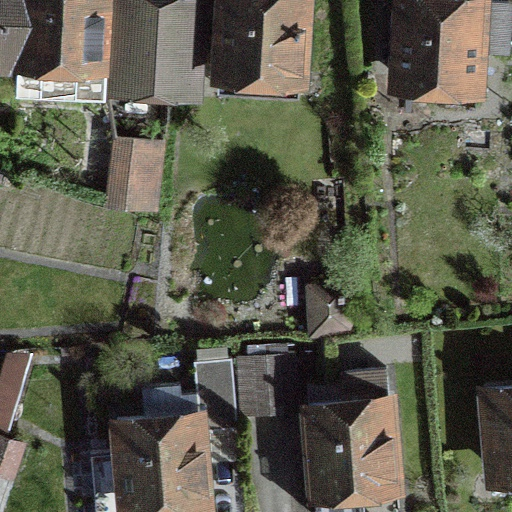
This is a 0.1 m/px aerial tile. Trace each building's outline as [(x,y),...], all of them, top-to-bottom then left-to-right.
[(18,89),(98,93),(98,90),(99,76),(103,0),(0,0),(0,60),(19,62),(18,89)] [(223,0),(219,65),(218,89),(299,94),(300,70),(304,0),(223,0)] [(400,0),(396,75),(477,80),(479,47),(506,49),(509,1),(493,0),(400,0)] [(168,87),(173,5),(116,1),(112,77),(99,76),(98,90),(129,92),(129,85),(168,87)] [(202,7),(173,5),(168,87),(197,89),(202,7)] [(160,145),(120,141),(113,201),(154,205),(160,145)] [(206,144),(190,143),(189,164),(204,165),(206,144)] [(344,283),(311,285),(314,329),(347,327),(344,283)] [(298,407),(294,350),(266,352),(270,409),(298,407)] [(266,352),(237,354),(241,412),(270,409),(266,352)] [(198,411),(200,427),(237,424),(231,354),(194,357),(198,411)] [(511,384),(485,387),(492,468),(511,465),(511,384)] [(316,511),(363,511),(361,478),(395,476),(388,395),(308,401),(316,511)] [(200,427),(198,411),(117,417),(120,447),(90,450),(95,511),(159,511),(158,495),(205,491),(200,427)] [(21,441),(0,434),(0,468),(10,472),(21,441)]
